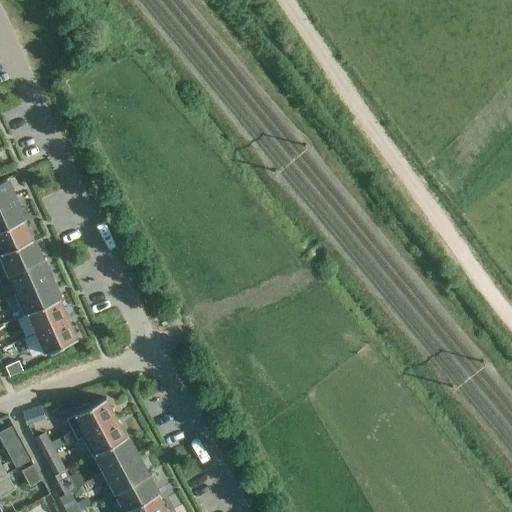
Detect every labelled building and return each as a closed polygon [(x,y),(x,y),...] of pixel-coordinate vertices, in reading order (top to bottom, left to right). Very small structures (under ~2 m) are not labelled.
[(0,182),(0,206),(15,200),(6,180),(0,182)] [(0,206),(0,230),(24,220),(15,200),(0,206)] [(0,230),(0,253),(0,254),(33,240),(24,220),(0,230)] [(0,254),(9,274),(42,259),(33,240),(0,254)] [(9,274),(18,293),(18,294),(51,279),(42,259),(9,274)] [(23,316),(27,314),(27,313),(59,299),(51,279),(18,294),(18,293),(13,295),(23,316)] [(27,314),(36,333),(68,319),(59,299),(27,313),(27,314)] [(68,319),(36,333),(45,354),(49,352),(51,355),(62,350),(61,347),(77,339),(68,319)] [(4,367),(8,377),(22,371),(18,361),(4,367)] [(68,445),(81,438),(81,437),(116,418),(106,398),(89,407),(87,404),(77,409),(78,413),(66,419),(72,431),(63,436),(68,445)] [(91,457),(96,455),(95,454),(126,437),(116,418),(81,437),(81,438),(91,457)] [(35,438),(44,456),(56,450),(46,432),(35,438)] [(96,455),(105,473),(137,456),(126,437),(95,454),(96,455)] [(28,459),(18,442),(6,448),(16,466),(28,459)] [(56,450),(44,456),(54,476),(66,470),(56,450)] [(105,473),(116,492),(147,475),(137,456),(105,473)] [(0,511),(1,511),(0,509),(0,498),(15,489),(7,475),(0,478),(0,511)] [(116,492),(126,511),(157,494),(147,475),(116,492)] [(58,482),(65,495),(70,492),(76,489),(69,477),(58,482)] [(70,492),(65,495),(58,499),(65,511),(77,511),(80,510),(70,492)] [(126,511),(166,511),(157,494),(126,511)]
